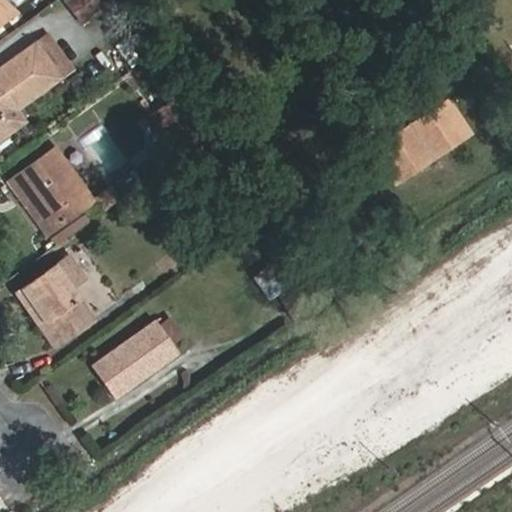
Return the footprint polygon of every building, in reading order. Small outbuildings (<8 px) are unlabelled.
[(109,7),(103,0),(64,0),(82,25),(109,7)] [(0,24),(15,13),(0,1),(0,24)] [(77,67),(51,30),(34,41),(60,79),(77,67)] [(60,79),(34,41),(0,64),(0,140),(30,120),(21,107),(60,79)] [(175,150),(198,134),(173,98),(150,114),(175,150)] [(445,98),(376,145),(397,177),(466,128),(445,98)] [(57,144),(7,178),(48,236),(97,202),(57,144)] [(214,163),(202,145),(183,158),(195,175),(214,163)] [(89,277),(72,252),(15,291),(56,347),(99,317),(78,286),(89,277)] [(158,321),(174,340),(184,332),(168,312),(158,321)] [(179,351),(155,318),(104,353),(105,357),(94,365),(114,393),(127,384),(129,387),(179,351)]
